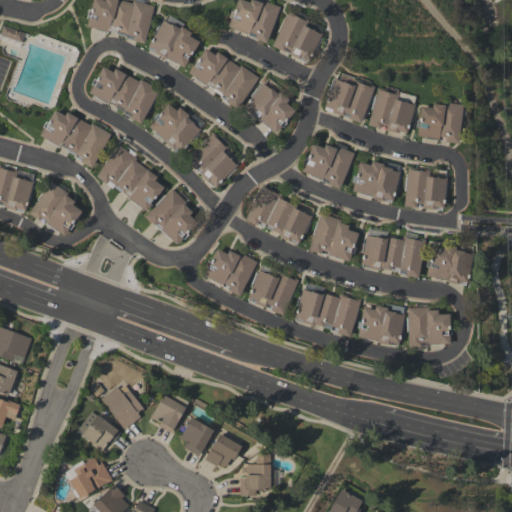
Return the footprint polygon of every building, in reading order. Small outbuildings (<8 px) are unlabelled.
[(144,41),(152,7),(122,0),(102,0),(102,2),(95,0),(90,0),(84,28),(144,41)] [(236,0),(226,27),(265,42),(278,10),(252,0),(236,0)] [(320,34),(302,26),(305,21),(286,12),(271,46),(307,63),(320,34)] [(182,68),(197,42),(189,37),(190,35),(162,19),(146,47),(182,68)] [(0,35),(20,42),(24,33),(1,26),(0,28),(0,35)] [(256,79),(206,46),(186,74),(237,108),(256,79)] [(142,121),(157,90),(113,68),(111,72),(101,67),(88,94),(142,121)] [(372,86),(336,74),(324,110),(361,122),(372,86)] [(294,110),(284,103),(286,100),(263,82),(242,108),(275,135),(294,110)] [(413,104),(395,100),(396,95),(375,89),(366,125),(406,135),(413,104)] [(457,142),(461,106),(430,102),(430,108),(419,106),(415,137),(457,142)] [(147,126),(179,153),(200,129),(176,109),(175,110),(166,103),(147,126)] [(108,134),(65,112),(63,115),(53,110),(39,138),(93,165),(108,134)] [(211,136),(186,159),(213,188),(238,165),(211,136)] [(351,153),(323,144),(322,148),(310,144),(300,174),(340,187),(351,153)] [(95,177),(146,210),(161,186),(153,181),(158,175),(115,147),(95,177)] [(400,167),(371,160),(369,165),(358,162),(351,192),(391,202),(400,167)] [(0,206),(24,213),(32,182),(12,177),(13,172),(0,168),(0,206)] [(402,206),(443,210),(445,179),(427,177),(427,171),(405,170),(402,206)] [(82,206),(47,184),(27,214),(62,236),(82,206)] [(174,244),(195,222),(188,216),(192,211),(169,189),(144,216),(174,244)] [(244,221),(298,243),(311,212),(257,190),(244,221)] [(348,262),(356,233),(346,230),(348,223),(317,214),(307,250),(348,262)] [(417,276),(423,238),(404,235),(403,240),(387,238),(387,239),(363,235),(359,266),(417,276)] [(425,278),(467,284),(471,252),(429,246),(425,278)] [(255,262),(227,249),(225,253),(216,249),(202,278),(239,295),(255,262)] [(283,315),(296,281),(279,274),(278,279),(257,270),(245,301),(283,315)] [(358,302),(301,288),(293,321),(350,335),(358,302)] [(362,307),(355,337),(397,346),(404,314),(373,307),(372,310),(362,307)] [(406,308),(406,345),(448,346),(449,314),(436,314),(436,309),(406,308)] [(30,338),(0,327),(0,357),(11,362),(13,354),(23,358),(30,338)] [(0,393),(7,396),(16,371),(0,365),(0,393)] [(144,412),(122,383),(99,400),(122,429),(144,412)] [(184,407),(161,395),(149,418),(158,422),(156,426),(170,433),(184,407)] [(13,420),(18,405),(0,398),(0,426),(0,427),(3,417),(13,420)] [(112,445),(120,430),(87,412),(75,435),(101,449),(106,441),(112,445)] [(199,456),(211,428),(189,419),(177,447),(199,456)] [(204,460),(223,469),(229,458),(233,460),(240,445),(216,434),(204,460)] [(268,455),(255,455),(256,464),(245,465),(245,476),(238,477),(238,496),(255,496),(255,490),(269,490),(268,455)] [(75,476),(67,480),(78,499),(110,481),(95,456),(72,470),(75,476)] [(120,511),(128,504),(111,486),(91,505),(98,511),(120,511)] [(327,511),(340,489),(361,501),(358,508),(360,509),(358,511),(327,511)] [(132,511),(139,501),(154,509),(152,511),(132,511)]
